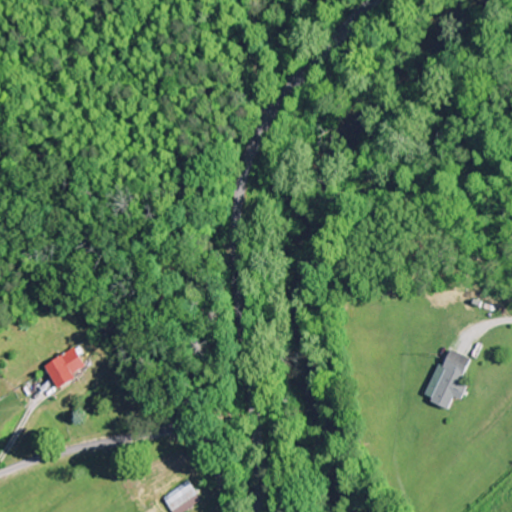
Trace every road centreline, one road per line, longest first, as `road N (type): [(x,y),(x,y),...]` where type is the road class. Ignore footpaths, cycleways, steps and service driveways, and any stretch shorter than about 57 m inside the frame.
road 1 (residential): [(259,511),(249,215),(257,162),(311,77),(383,0)]
road 2 (residential): [(222,511),(218,478),(193,433),(68,454),(0,477)]
